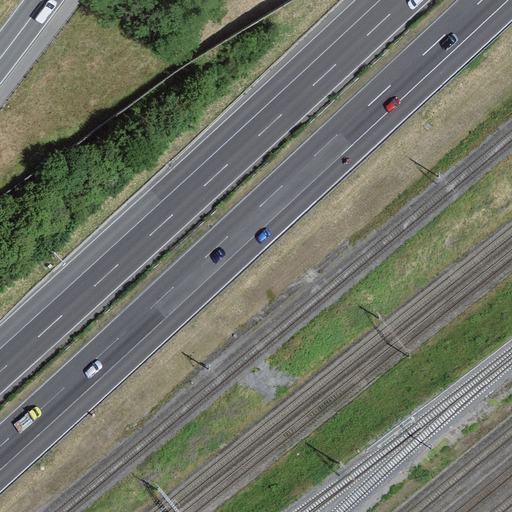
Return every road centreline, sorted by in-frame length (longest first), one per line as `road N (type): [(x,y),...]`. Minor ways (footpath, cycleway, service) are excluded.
road 1 (motorway): [(0,446),(482,0)]
road 2 (motorway): [(405,0),(0,371)]
